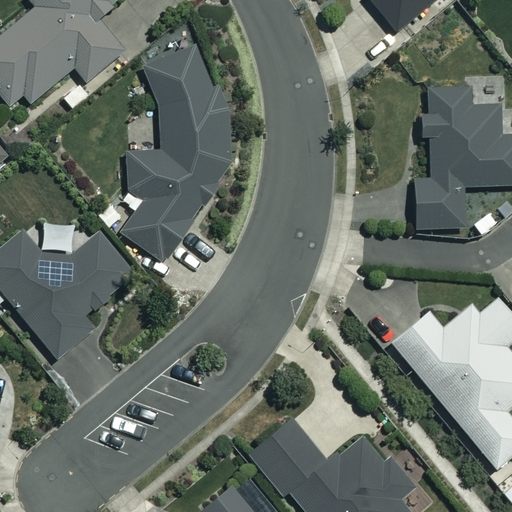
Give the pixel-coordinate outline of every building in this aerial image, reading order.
[(112,0),(23,0),(30,7),(0,33),(0,99),(7,107),(18,97),(26,106),(69,68),(84,84),(120,51),(92,19),(112,0)] [(434,0),(365,0),(393,34),(434,0)] [(116,242),(164,265),(229,154),(220,105),(210,107),(201,55),(145,65),(160,151),(155,161),(134,150),(116,188),(137,198),(116,242)] [(425,118),(415,118),(416,139),(424,139),(425,180),(409,180),(410,230),(460,229),(459,188),(511,186),(511,135),(497,136),(496,105),(467,106),(466,89),(424,90),(425,118)] [(35,252),(16,230),(0,242),(0,294),(54,360),(92,329),(82,316),(130,276),(95,234),(67,258),(35,252)] [(511,337),(511,322),(493,300),(474,315),(467,306),(438,330),(423,313),(387,343),(492,470),(511,453),(511,423),(502,412),(511,404),(511,359),(501,347),(511,337)] [(322,465),(286,421),(241,458),(275,499),(284,491),(300,511),(403,511),(393,499),(408,486),(386,460),(379,465),(356,437),(322,465)] [(511,483),(500,494),(511,507),(511,483)] [(247,511),(229,488),(198,511),(247,511)]
